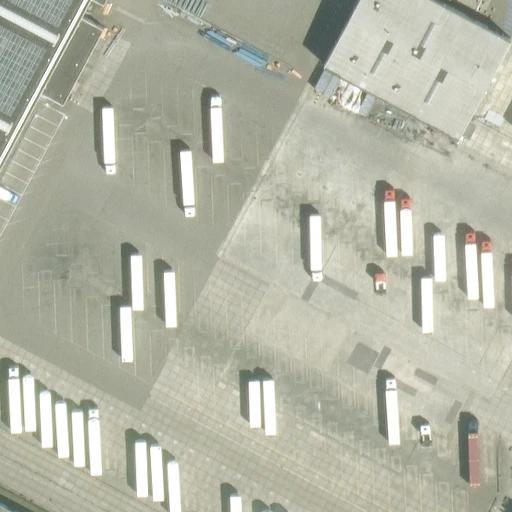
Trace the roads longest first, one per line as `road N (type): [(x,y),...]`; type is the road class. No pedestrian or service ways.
road 1 (unknown): [(48,198),(120,80),(157,65),(217,72),(511,214)]
road 2 (unknown): [(48,198),(511,424)]
